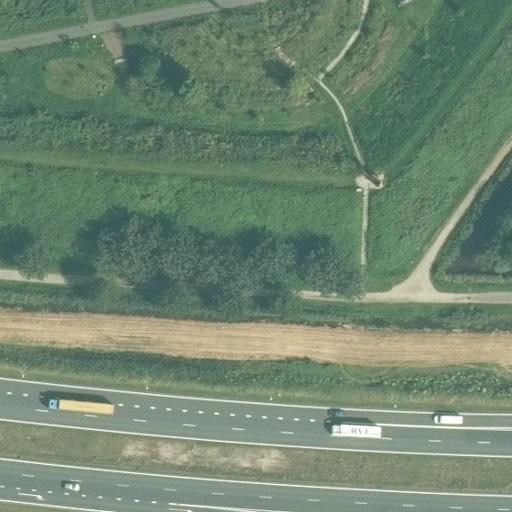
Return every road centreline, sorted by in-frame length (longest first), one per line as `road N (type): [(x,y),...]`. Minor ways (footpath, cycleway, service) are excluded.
road 1 (track): [(0,273),(361,298),(511,299)]
road 2 (trunk): [(166,490),(511,508)]
road 3 (trunk): [(342,438),(0,406)]
road 4 (trunk): [(511,420),(454,419),(342,438)]
road 5 (trunk): [(511,445),(342,438)]
road 6 (trunk): [(0,474),(166,490)]
